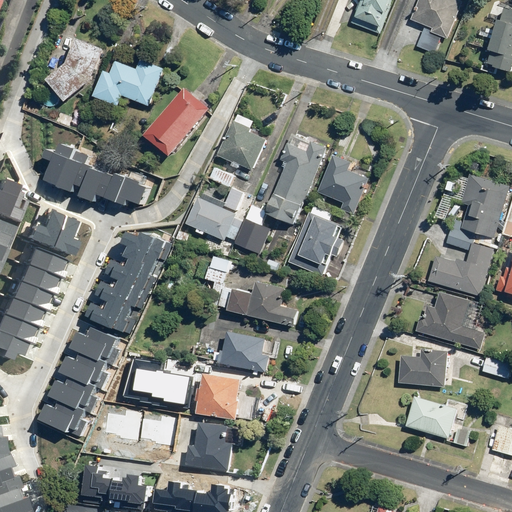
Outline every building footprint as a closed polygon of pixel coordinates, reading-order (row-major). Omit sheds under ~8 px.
[(358,0),(358,1),(365,3),(359,19),(385,29),(395,0),(358,0)] [(464,2),(457,0),(422,0),(419,8),(422,9),(416,23),(435,30),(433,34),(450,40),(464,2)] [(511,9),(505,8),(490,54),(493,55),(489,67),(511,74),(511,9)] [(49,81),(68,104),(93,83),(106,50),(79,40),(69,64),(49,81)] [(113,58),(97,99),(121,109),(125,98),(151,108),(166,70),(144,61),(140,71),(137,69),(137,67),(113,58)] [(150,133),(152,135),(148,139),(174,159),(214,110),(189,89),(160,125),(158,124),(150,133)] [(255,173),(268,142),(253,136),(258,124),(238,115),(219,157),(255,173)] [(330,149),(314,142),(310,152),(293,145),(287,160),(291,162),(269,216),(298,227),(330,149)] [(52,181),(67,187),(81,151),(81,150),(67,144),(64,153),(54,149),(50,159),(59,162),(52,181)] [(82,185),(90,188),(99,167),(91,164),(94,156),(81,151),(67,187),(66,187),(79,192),(82,185)] [(357,215),(371,180),(352,172),(355,165),(336,158),(322,193),(345,202),(342,210),(357,215)] [(101,161),(99,167),(90,188),(87,197),(101,202),(103,196),(111,199),(120,176),(112,173),(114,166),(101,161)] [(218,168),(213,180),(230,189),(236,178),(218,168)] [(121,174),(120,176),(111,199),(130,206),(132,200),(144,205),(151,188),(144,185),(144,183),(121,174)] [(511,188),(472,176),(464,203),(473,206),(465,231),(477,235),(495,240),(511,188)] [(0,215),(18,223),(26,201),(17,197),(18,193),(13,191),(15,185),(0,180),(0,215)] [(238,243),(249,219),(238,214),(248,193),(235,187),(228,204),(205,194),(191,226),(227,243),(229,239),(238,243)] [(249,219),(238,243),(237,246),(261,257),(273,231),(262,226),(268,212),(255,206),(249,219)] [(339,260),(346,243),(341,241),(347,228),(332,221),(335,214),(315,206),(291,263),(324,277),(333,257),(339,260)] [(47,247),(59,217),(52,213),(47,212),(45,211),(39,227),(31,224),(25,239),(34,243),(34,242),(47,247)] [(68,220),(59,217),(47,247),(61,252),(60,253),(64,255),(64,256),(69,258),(75,242),(67,239),(73,222),(72,222),(68,220)] [(0,247),(4,249),(13,227),(0,221),(0,247)] [(474,243),(476,237),(464,234),(453,230),(449,244),(472,251),(474,243)] [(132,256),(157,267),(161,259),(167,261),(174,244),(148,233),(146,237),(135,232),(130,244),(136,246),(132,256)] [(457,263),(438,257),(430,282),(482,298),(497,250),(474,243),(472,251),(469,261),(458,258),(457,263)] [(30,247),(23,264),(58,278),(59,278),(65,261),(30,247)] [(112,274),(122,278),(151,292),(158,278),(153,276),(157,267),(132,256),(129,264),(118,260),(112,274)] [(207,282),(217,284),(211,305),(232,310),(237,289),(227,287),(230,273),(233,274),(235,263),(214,257),(207,282)] [(58,278),(23,264),(17,280),(51,293),(51,294),(58,278)] [(506,269),(498,290),(511,294),(511,268),(511,271),(506,269)] [(102,296),(112,300),(134,310),(137,306),(144,309),(151,292),(122,278),(118,286),(108,281),(102,296)] [(178,280),(164,278),(162,293),(176,295),(178,280)] [(51,293),(17,280),(16,280),(9,297),(42,310),(44,311),(51,293)] [(232,310),(231,312),(298,329),(303,312),(284,307),(289,290),(260,283),(257,294),(237,289),(232,310)] [(488,334),(466,327),(474,301),(444,292),(439,308),(430,306),(427,315),(424,314),(419,331),(483,350),(488,334)] [(42,310),(9,297),(8,297),(2,313),(36,327),(42,310)] [(131,318),(134,310),(112,300),(109,307),(98,303),(92,317),(129,333),(129,332),(133,334),(138,321),(131,318)] [(36,327),(2,313),(1,313),(0,315),(0,331),(25,341),(30,343),(36,327)] [(85,332),(78,348),(87,352),(106,361),(106,359),(112,362),(111,363),(115,365),(122,350),(118,348),(122,338),(98,327),(94,337),(85,332)] [(19,356),(25,341),(0,331),(0,349),(2,350),(0,354),(0,356),(9,360),(12,353),(19,356)] [(270,372),(273,356),(267,356),(269,341),(219,334),(215,364),(270,372)] [(423,359),(402,357),(401,385),(447,387),(448,352),(423,350),(423,359)] [(106,361),(87,352),(83,360),(73,356),(66,372),(76,376),(95,385),(96,384),(101,386),(100,387),(105,389),(112,374),(107,372),(111,363),(112,362),(106,359),(106,361)] [(511,363),(490,355),(484,371),(509,380),(511,371),(511,363)] [(95,385),(76,376),(72,384),(63,380),(56,396),(65,400),(84,409),(85,407),(90,410),(89,411),(94,413),(101,397),(96,395),(100,387),(101,386),(96,384),(95,385)] [(201,388),(200,403),(202,403),(201,417),(239,420),(243,380),(206,377),(205,388),(201,388)] [(417,397),(409,427),(452,439),(451,443),(468,448),(473,430),(456,425),(461,409),(417,397)] [(84,409),(65,400),(62,408),(52,404),(45,419),(83,436),(90,421),(86,419),(89,411),(90,410),(85,407),(84,409)] [(196,445),(189,444),(186,464),(227,469),(231,444),(237,445),(240,428),(199,422),(196,445)] [(511,428),(501,426),(495,451),(511,455),(511,428)] [(0,468),(8,466),(9,465),(5,453),(0,453),(0,468)] [(0,490),(11,487),(12,489),(16,487),(17,487),(12,474),(11,474),(8,466),(0,468),(0,490)] [(85,466),(81,502),(143,509),(146,487),(138,486),(139,476),(127,475),(126,482),(101,479),(102,474),(96,473),(97,467),(85,466)] [(153,489),(150,511),(193,511),(196,491),(179,489),(180,483),(168,482),(167,491),(153,489)] [(196,491),(193,511),(228,511),(231,495),(227,495),(227,490),(224,489),(224,486),(211,485),(210,493),(196,491)] [(11,487),(0,490),(0,511),(19,511),(25,510),(24,508),(20,496),(19,496),(16,487),(12,489),(11,487)]
